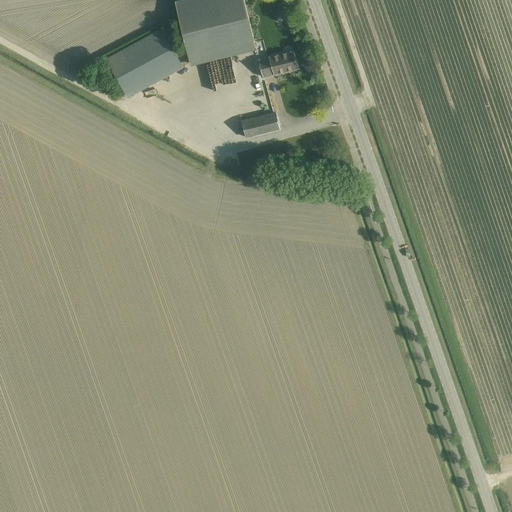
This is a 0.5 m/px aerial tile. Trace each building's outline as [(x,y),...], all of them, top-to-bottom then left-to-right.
[(257,50),(244,0),(179,0),(176,1),(192,66),(257,50)] [(129,96),(173,72),(182,67),(189,63),(184,54),(177,58),(162,30),(109,59),(129,96)] [(265,77),(290,72),(299,69),(294,52),(285,55),(260,61),(265,77)] [(247,138),(271,132),(280,130),(276,113),(243,121),(247,138)] [(261,149),(241,155),(243,165),(264,159),(261,149)]
